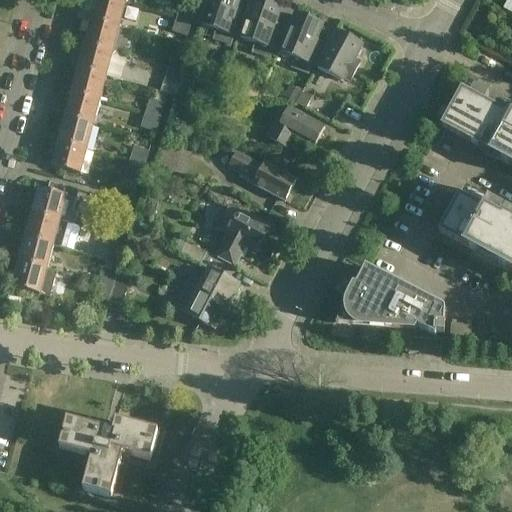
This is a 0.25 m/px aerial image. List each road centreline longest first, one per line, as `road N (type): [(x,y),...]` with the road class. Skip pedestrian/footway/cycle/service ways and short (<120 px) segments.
road 1 (residential): [(251,374),(429,46)]
road 2 (residential): [(511,392),(251,374)]
road 3 (residential): [(0,342),(251,374)]
road 4 (residential): [(178,511),(251,374)]
road 5 (residential): [(0,147),(37,0)]
